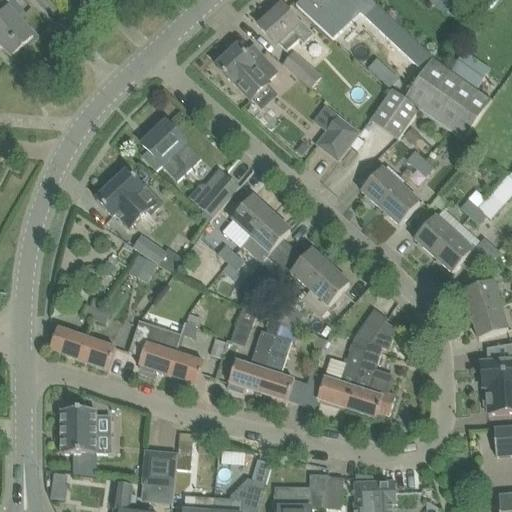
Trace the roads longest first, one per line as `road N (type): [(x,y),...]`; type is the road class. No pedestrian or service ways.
road 1 (residential): [(16,357),(303,450),(386,463),(408,454),(428,431),(439,396),(438,360),(419,316),(371,258),(140,45)]
road 2 (residential): [(17,336),(35,188),(60,134),(99,81),(140,45)]
road 3 (residential): [(19,511),(16,357)]
